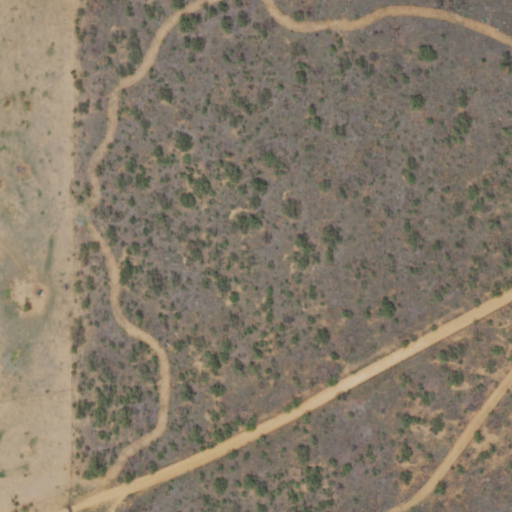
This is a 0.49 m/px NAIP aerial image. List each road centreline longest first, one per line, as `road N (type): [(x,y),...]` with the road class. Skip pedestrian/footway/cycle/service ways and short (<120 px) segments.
road 1 (residential): [(511,290),(219,451),(55,511)]
road 2 (residential): [(402,511),(511,412)]
